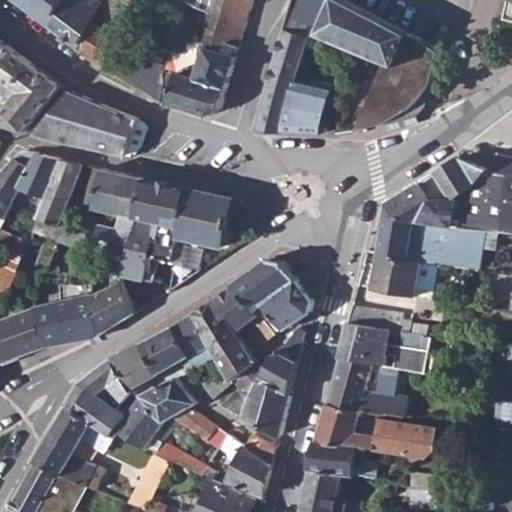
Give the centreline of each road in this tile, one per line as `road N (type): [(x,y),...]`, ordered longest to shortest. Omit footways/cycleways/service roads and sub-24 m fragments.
road 1 (residential): [(338,216),(271,242),(53,386)]
road 2 (residential): [(276,157),(230,181),(22,138)]
road 3 (residential): [(228,138),(78,73),(0,13)]
road 4 (tertiary): [(282,511),(332,313)]
road 5 (residential): [(488,106),(429,144),(349,170)]
road 6 (residential): [(228,138),(277,0)]
road 7 (residential): [(53,386),(0,505)]
